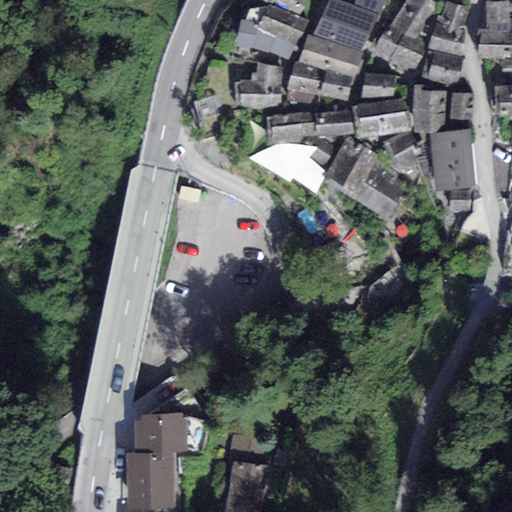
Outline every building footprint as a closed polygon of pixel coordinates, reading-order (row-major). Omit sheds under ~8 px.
[(308,0),(262,0),(268,4),(298,17),(308,0)] [(355,0),(353,6),(336,0),(329,0),(313,34),(363,51),(374,22),(377,22),(382,1),(381,0),(355,0)] [(437,4),(429,0),(404,0),(391,27),(417,41),(437,4)] [(509,1),(487,2),(487,29),(510,28),(509,1)] [(464,27),(469,10),(447,3),(439,18),(464,27)] [(288,60),(305,21),(298,17),(268,4),(258,22),(238,18),(234,46),(252,46),(288,60)] [(437,17),(428,49),(461,57),(464,27),(439,18),(437,17)] [(487,29),(479,29),(479,57),(511,56),(511,53),(510,28),(487,29)] [(372,55),(392,65),(404,40),(384,30),(372,55)] [(362,54),(308,36),(298,64),(327,70),(353,78),(362,54)] [(425,50),(404,40),(392,65),(412,75),(425,50)] [(428,51),(423,77),(456,85),(462,59),(428,51)] [(251,81),(235,81),(236,108),(282,108),(282,69),(257,63),(256,74),(251,74),(251,81)] [(295,63),(288,89),(321,95),(327,70),(298,64),(295,63)] [(353,78),(327,70),(321,95),(347,101),(353,78)] [(394,75),(365,74),(361,97),(393,96),(394,75)] [(511,85),(494,85),(495,115),(511,115),(511,85)] [(414,86),(414,132),(446,130),(446,90),(414,86)] [(451,94),(451,119),(472,119),(472,93),(451,94)] [(218,94),(191,102),(198,122),(224,114),(218,94)] [(356,107),(359,138),(410,131),(403,99),(356,107)] [(351,134),(352,134),(350,110),(314,114),(316,136),(351,134)] [(315,111),(267,118),(269,144),(302,143),(301,137),(316,136),(314,114),(315,111)] [(435,191),(474,188),(470,130),(430,133),(435,191)] [(382,142),(400,173),(419,162),(402,132),(382,142)] [(381,158),(379,156),(348,138),(325,177),(322,182),(355,200),(376,166),(381,158)] [(408,186),(376,166),(355,200),(386,220),(408,186)] [(449,191),(448,211),(469,212),(469,191),(449,191)] [(181,414),(141,415),(141,421),(134,421),(135,452),(185,451),(184,420),(182,420),(181,414)] [(251,438),(233,435),(229,460),(247,463),(251,438)] [(171,454),(125,456),(128,509),(173,507),(171,454)] [(71,469),(41,463),(37,484),(66,490),(71,469)] [(268,511),(271,469),(234,463),(224,511),(268,511)]
